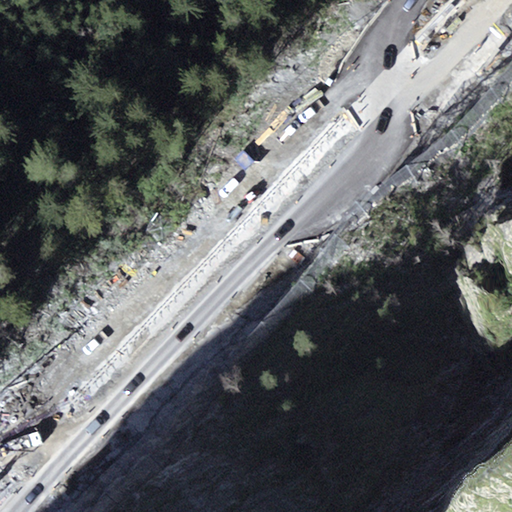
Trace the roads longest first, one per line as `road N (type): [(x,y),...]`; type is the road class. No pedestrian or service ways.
road 1 (primary): [(458,0),(266,166),(153,282),(0,476)]
road 2 (primary): [(368,0),(232,108),(102,252),(0,388)]
